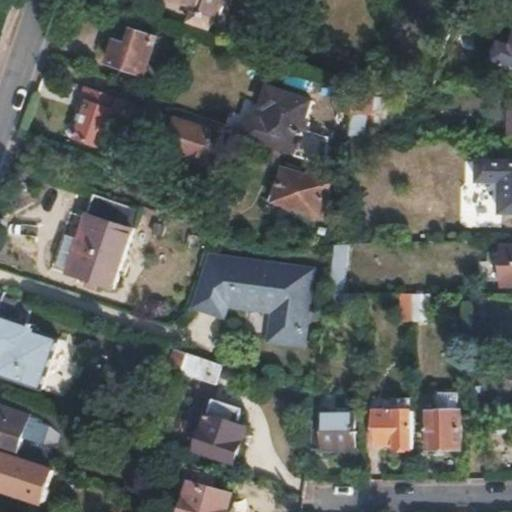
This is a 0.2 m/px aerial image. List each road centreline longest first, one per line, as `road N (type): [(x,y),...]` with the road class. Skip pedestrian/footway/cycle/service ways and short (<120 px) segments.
road 1 (residential): [(316,500),(511,496)]
road 2 (residential): [(42,0),(0,126)]
